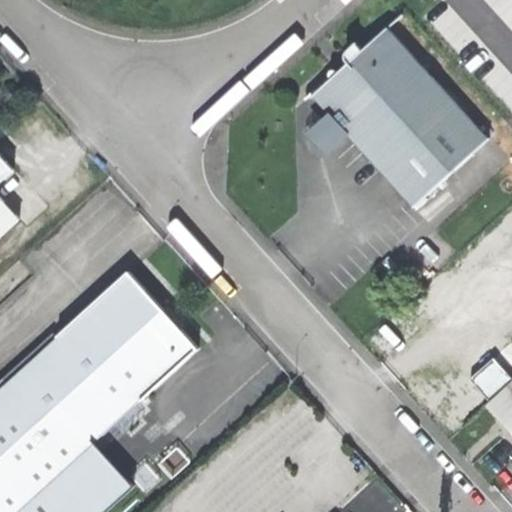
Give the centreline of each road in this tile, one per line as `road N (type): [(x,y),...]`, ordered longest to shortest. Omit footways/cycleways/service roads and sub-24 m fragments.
road 1 (unclassified): [(136,144),(464,511)]
road 2 (unclassified): [(136,144),(299,0)]
road 3 (unclassified): [(3,0),(136,144)]
road 4 (unknown): [(367,403),(238,511)]
